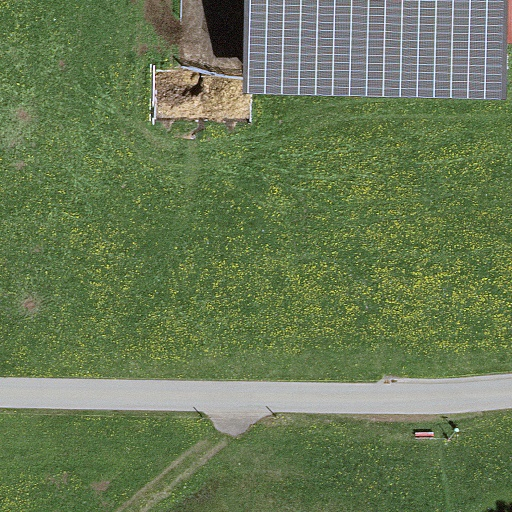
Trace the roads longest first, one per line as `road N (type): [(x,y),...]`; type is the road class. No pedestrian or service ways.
road 1 (unclassified): [(511,400),(453,408),(0,390)]
road 2 (track): [(257,401),(137,511)]
